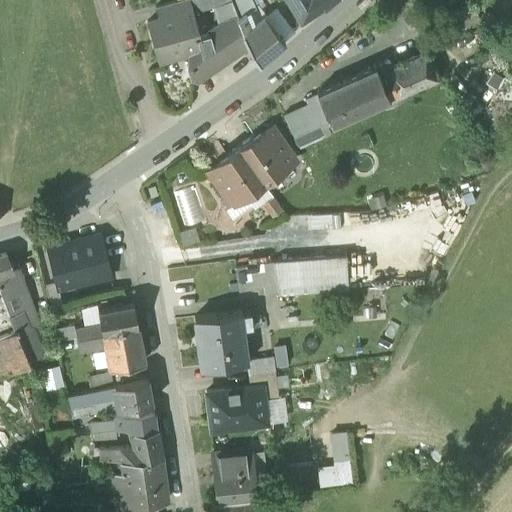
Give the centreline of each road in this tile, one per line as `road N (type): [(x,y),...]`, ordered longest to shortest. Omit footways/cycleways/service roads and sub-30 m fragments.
road 1 (residential): [(187,511),(152,291),(121,180)]
road 2 (residential): [(352,0),(156,155)]
road 3 (residential): [(156,155),(108,0)]
road 4 (residential): [(121,180),(46,229),(0,240)]
